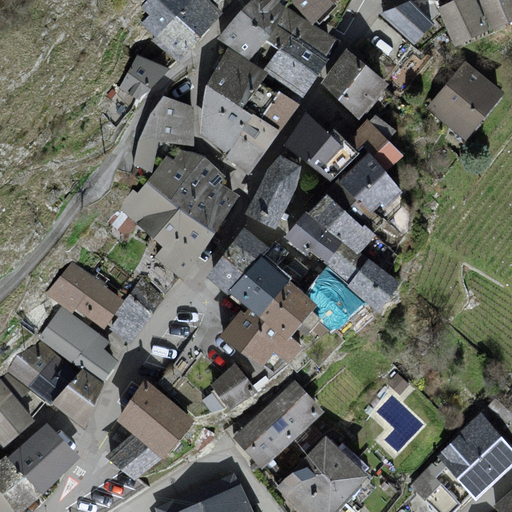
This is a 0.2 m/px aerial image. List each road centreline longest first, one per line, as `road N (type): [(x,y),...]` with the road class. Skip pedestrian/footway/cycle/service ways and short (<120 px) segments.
road 1 (residential): [(49,511),(69,488),(119,379),(218,252),(236,215)]
road 2 (residential): [(204,54),(156,90),(36,257)]
road 3 (residential): [(377,1),(251,185)]
road 4 (residential): [(251,185),(198,139),(204,54)]
